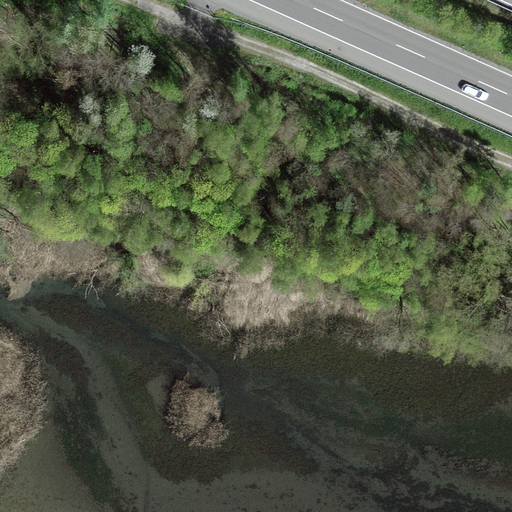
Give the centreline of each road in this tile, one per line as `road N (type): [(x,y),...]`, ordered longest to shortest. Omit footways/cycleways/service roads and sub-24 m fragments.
road 1 (track): [(511,159),(312,67),(135,0)]
road 2 (motorway): [(295,0),(511,96)]
